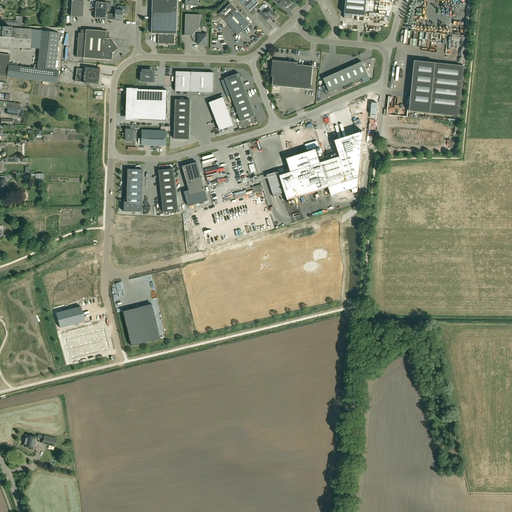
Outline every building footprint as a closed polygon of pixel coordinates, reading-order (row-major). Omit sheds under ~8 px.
[(83,18),(84,1),(71,0),(70,17),(83,18)] [(175,35),(177,35),(177,0),(152,0),(151,34),(158,34),(158,44),(175,45),(175,35)] [(238,0),(252,14),(255,10),(253,8),(259,3),(255,0),(238,0)] [(292,3),(288,0),(275,0),(281,7),(284,5),(287,8),(292,3)] [(366,0),(345,0),(344,14),(345,14),(345,19),(353,20),(353,15),(365,16),(366,0)] [(107,19),(108,3),(96,2),(94,18),(107,19)] [(238,35),(250,24),(231,3),(219,15),(238,35)] [(127,14),(128,7),(117,6),(117,10),(115,10),(115,14),(115,19),(122,19),(122,16),(123,14),(127,14)] [(272,21),(274,19),(275,19),(278,16),(275,13),(274,13),(270,9),(267,11),(265,8),(259,13),(264,19),(267,17),(268,17),(272,21)] [(200,28),(200,15),(185,14),(185,36),(192,36),(192,37),(192,38),(193,39),(194,40),(194,41),(195,41),(196,42),(198,42),(199,41),(198,45),(206,46),(207,34),(202,34),(199,29),(200,28)] [(16,17),(15,21),(4,21),(4,25),(16,26),(16,22),(22,22),(27,23),(27,24),(28,24),(28,20),(22,20),(22,17),(16,17)] [(0,47),(30,49),(31,29),(0,27),(0,47)] [(81,30),(80,34),(85,34),(83,58),(111,60),(112,53),(118,49),(111,39),(109,39),(109,32),(106,32),(106,31),(85,30),(81,30)] [(0,76),(7,77),(43,82),(52,83),(53,83),(56,83),(58,71),(55,71),(59,34),(42,31),(37,67),(38,67),(37,69),(9,65),(10,55),(0,53),(0,76)] [(272,86),(311,90),(313,67),(298,65),(298,63),(293,62),(290,60),(289,62),(273,60),(271,77),(273,77),(272,86)] [(414,61),(409,111),(459,117),(464,66),(414,61)] [(329,93),(368,76),(362,63),(323,79),(329,93)] [(83,83),(98,85),(99,75),(100,69),(99,70),(85,68),(85,70),(77,69),(75,82),(83,83)] [(143,72),(141,72),(140,82),(155,82),(156,73),(153,73),(153,71),(143,71),(143,72)] [(214,73),(191,72),(176,72),(176,92),(191,92),(213,93),(214,73)] [(250,103),(248,97),(245,90),(243,83),(239,73),(225,79),(228,89),(231,95),(233,102),(236,109),(241,121),(255,116),(250,103)] [(166,121),(167,90),(133,89),(133,90),(132,90),(131,90),(130,91),(129,91),(129,92),(128,92),(128,93),(127,93),(127,94),(127,95),(126,115),(133,115),(132,120),(166,121)] [(223,97),(209,103),(220,131),(234,126),(223,97)] [(175,100),(174,139),(191,140),(193,100),(175,100)] [(0,101),(0,107),(20,110),(21,104),(0,101)] [(132,141),(133,134),(136,134),(136,131),(133,131),(133,130),(126,130),(125,141),(127,141),(127,142),(131,142),(131,141),(132,141)] [(166,146),(166,131),(141,130),(141,145),(166,146)] [(288,168),(267,175),(273,197),(285,193),(287,200),(328,187),(331,196),(352,190),(353,194),(357,192),(363,132),(335,141),(339,152),(312,161),(309,152),(295,156),(297,163),(292,164),(290,158),(286,159),(288,168)] [(197,162),(182,166),(189,191),(185,192),(189,206),(208,201),(205,191),(197,162)] [(141,212),(142,170),(127,169),(126,202),(123,202),(123,211),(141,212)] [(178,211),(174,169),(159,171),(163,213),(178,211)] [(9,180),(13,180),(12,179),(14,179),(14,176),(12,176),(12,175),(8,176),(0,176),(0,179),(0,180),(0,190),(8,190),(9,189),(9,188),(9,186),(8,185),(7,184),(6,184),(6,181),(9,180)] [(296,199),(298,205),(306,202),(305,197),(296,199)] [(61,275),(47,279),(54,304),(93,294),(89,280),(64,286),(61,275)] [(161,339),(152,304),(123,311),(131,346),(161,339)] [(81,306),(56,312),(60,327),(85,320),(81,306)] [(102,328),(63,338),(68,359),(107,350),(102,328)] [(31,437),(26,436),(24,446),(29,447),(29,448),(33,449),(36,437),(31,436),(31,437)] [(44,436),(43,443),(55,446),(57,439),(44,436)]
